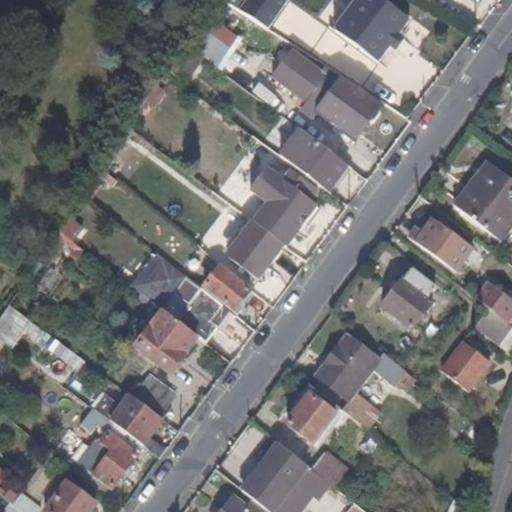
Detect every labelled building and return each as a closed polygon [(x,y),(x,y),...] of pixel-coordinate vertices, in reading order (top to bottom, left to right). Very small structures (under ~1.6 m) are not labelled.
[(255,0),(225,0),(246,13),(248,11),(251,6),(255,0)] [(381,67),(413,23),(381,0),(361,0),(337,35),(350,44),(381,67)] [(273,28),(312,50),(326,24),(287,2),(273,28)] [(217,69),(229,49),(206,35),(194,55),(217,69)] [(377,110),(326,74),(324,78),(288,52),(269,78),(304,103),(298,112),(311,120),(315,114),(323,119),(353,141),(377,110)] [(160,97),(163,93),(159,90),(154,87),(146,101),(153,107),(156,103),(160,97)] [(347,166),(326,149),(305,134),(285,161),(303,175),(314,183),(328,193),(347,166)] [(511,236),(511,184),(505,179),(486,163),(472,181),(460,195),(451,207),(458,213),(480,231),(501,250),(511,236)] [(89,200),(107,175),(100,169),(83,195),(89,200)] [(316,206),(312,202),(317,193),(289,174),(283,182),(265,169),(249,191),(267,204),(253,224),(266,234),(286,249),(292,240),(296,234),(316,206)] [(108,194),(117,183),(109,177),(102,190),(108,194)] [(301,239),(322,209),(316,206),(296,234),(301,239)] [(451,254),(456,248),(460,243),(462,240),(454,234),(443,226),(433,219),(430,222),(425,229),(422,233),(420,236),(417,240),(415,243),(425,250),(435,258),(444,265),(446,261),(451,254)] [(273,264),(286,249),(266,234),(253,224),(251,223),(247,229),(240,239),(233,249),(228,255),(227,258),(231,261),(241,268),(260,282),(267,271),(273,264)] [(19,314),(63,248),(79,260),(84,252),(68,239),(59,231),(51,242),(41,258),(35,267),(28,278),(17,294),(9,306),(19,314)] [(173,293),(185,277),(177,270),(157,254),(132,288),(142,296),(161,310),(173,293)] [(250,291),(251,289),(239,280),(221,265),(215,275),(209,282),(204,289),(215,296),(233,312),(250,291)] [(420,318),(432,302),(428,299),(435,288),(422,279),(410,269),(407,273),(402,280),(396,289),(389,297),(382,307),(395,317),(412,329),(420,318)] [(59,305),(73,285),(58,274),(44,294),(59,305)] [(189,305),(201,290),(185,277),(173,293),(189,305)] [(511,318),(511,301),(502,294),(488,283),(476,300),(482,304),(488,309),(508,324),(511,318)] [(117,317),(111,312),(91,298),(77,288),(73,291),(67,300),(62,308),(71,314),(83,323),(95,332),(103,338),(106,332),(115,321),(117,317)] [(210,323),(222,306),(201,290),(189,305),(176,323),(186,330),(198,339),(205,345),(217,328),(210,323)] [(240,317),(256,296),(250,291),(233,312),(240,317)] [(153,328),(164,313),(161,310),(142,296),(128,317),(141,326),(145,321),(153,328)] [(83,328),(60,311),(43,298),(32,314),(48,326),(68,340),(79,349),(89,357),(93,352),(100,341),(83,328)] [(21,324),(25,318),(19,314),(9,306),(0,318),(0,338),(3,341),(8,344),(15,334),(21,324)] [(511,330),(511,327),(508,324),(488,309),(484,314),(481,319),(478,322),(476,325),(474,327),(484,335),(490,340),(498,347),(503,341),(506,338),(511,330)] [(171,374),(198,339),(186,330),(176,323),(169,317),(164,313),(153,328),(137,349),(171,374)] [(361,387),(371,373),(380,361),(369,353),(359,345),(349,337),(345,342),(336,354),(327,367),(318,378),(326,384),(340,395),(346,386),(356,394),(361,387)] [(468,395),(484,373),(491,364),(464,344),(442,374),(453,382),(468,395)] [(84,362),(66,349),(60,359),(77,372),(84,362)] [(401,379),(406,371),(401,367),(390,359),(386,364),(383,369),(380,373),(380,375),(385,377),(390,381),(394,384),(396,386),(401,379)] [(418,381),(414,378),(406,371),(401,379),(404,382),(412,387),(414,386),(418,381)] [(175,397),(150,380),(144,388),(168,406),(175,397)] [(168,406),(144,388),(140,386),(137,389),(135,392),(131,398),(162,421),(165,417),(171,410),(168,406)] [(356,394),(346,386),(340,395),(350,402),(356,394)] [(325,398),(311,388),(295,408),(300,413),(312,398),(336,417),(341,411),(336,407),(325,398)] [(144,448),(162,421),(131,398),(128,395),(118,410),(110,422),(114,426),(140,445),(141,445),(144,448)] [(326,431),(336,417),(312,398),(300,413),(289,426),(289,428),(291,430),(295,433),(307,442),(313,447),(317,442),(326,431)] [(110,422),(118,410),(112,406),(104,418),(110,422)] [(79,427),(91,437),(103,420),(91,411),(79,427)] [(366,432),(356,424),(347,416),(340,426),(359,440),(366,432)] [(111,491),(137,457),(133,454),(140,445),(114,426),(101,444),(96,440),(72,472),(103,496),(108,490),(111,491)] [(274,511),(283,500),(308,468),(280,445),(269,460),(255,477),(242,493),(253,501),(267,511),(274,511)] [(57,473),(63,464),(49,454),(43,463),(57,473)] [(319,501),(330,486),(309,470),(299,484),(298,484),(304,490),(319,501)] [(91,511),(94,508),(86,502),(65,487),(59,494),(53,501),(49,508),(46,511),(91,511)] [(39,511),(41,510),(23,496),(20,497),(10,489),(7,493),(4,491),(0,495),(0,497),(10,505),(19,511),(39,511)] [(267,511),(253,501),(250,506),(248,507),(246,509),(235,501),(232,503),(228,508),(225,511),(267,511)]
